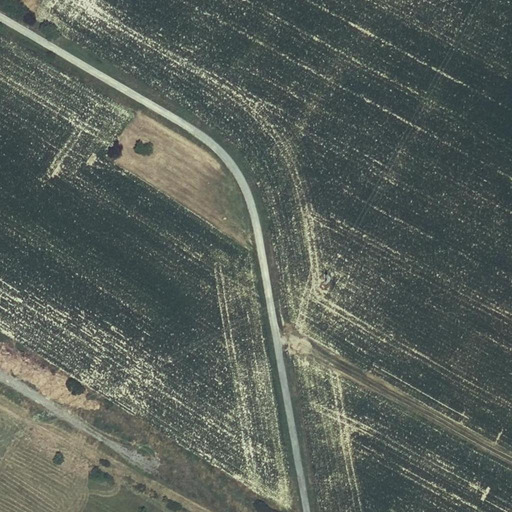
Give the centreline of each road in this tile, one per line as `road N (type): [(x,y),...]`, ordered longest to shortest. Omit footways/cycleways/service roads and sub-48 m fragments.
road 1 (unclassified): [(307,511),(260,237),(239,174),(185,125),(0,16)]
road 2 (track): [(276,338),(511,457)]
